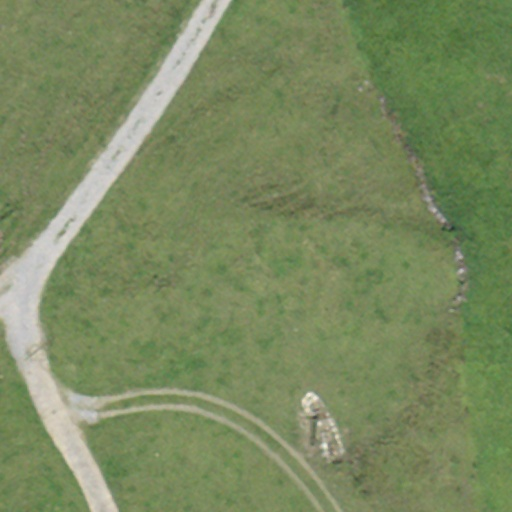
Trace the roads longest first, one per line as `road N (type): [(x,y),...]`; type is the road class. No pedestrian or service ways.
road 1 (track): [(35,284),(222,0)]
road 2 (track): [(66,423),(185,397),(257,426),(335,511)]
road 3 (track): [(111,511),(37,360),(35,284)]
